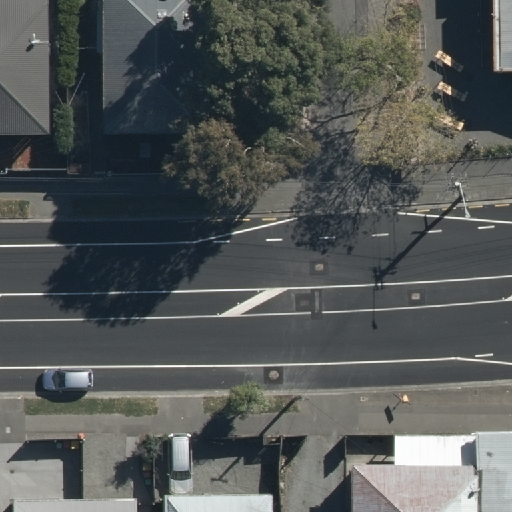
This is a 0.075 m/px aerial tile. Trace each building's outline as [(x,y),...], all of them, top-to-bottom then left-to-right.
[(0,0),(0,126),(43,126),(41,0),(0,0)] [(203,0),(94,0),(93,129),(202,130),(203,0)] [(511,56),(511,0),(498,0),(498,57),(511,56)] [(473,463),(352,464),(352,511),(511,511),(511,435),(473,436),(473,463)] [(265,511),(265,485),(158,486),(158,511),(265,511)] [(136,511),(136,498),(1,500),(1,511),(136,511)]
